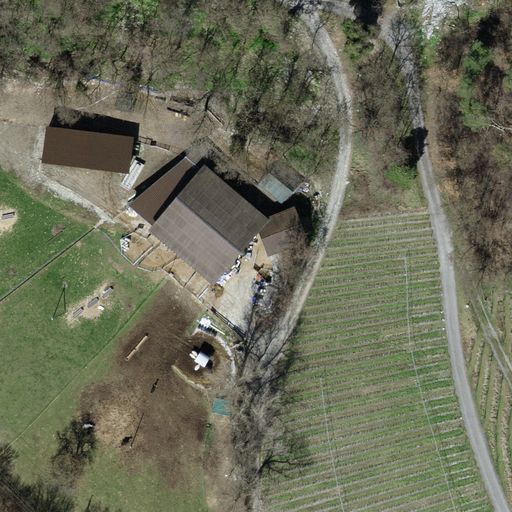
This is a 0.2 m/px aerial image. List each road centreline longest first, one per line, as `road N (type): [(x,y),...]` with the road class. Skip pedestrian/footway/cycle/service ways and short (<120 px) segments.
road 1 (track): [(500,511),(456,341),(417,62),(380,23),(263,0)]
road 2 (track): [(257,511),(261,427),(341,190),(362,90),(342,15)]
road 3 (track): [(511,376),(475,297),(447,268)]
